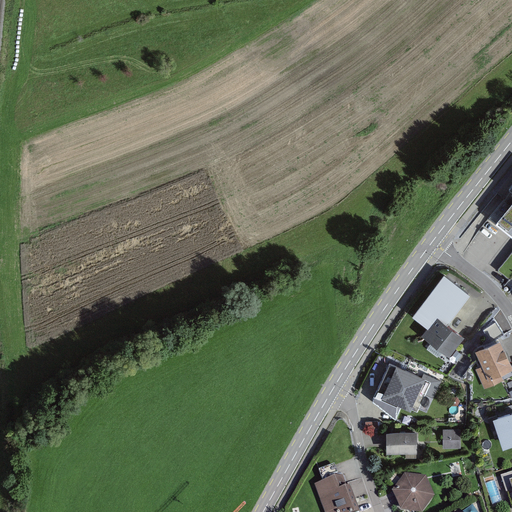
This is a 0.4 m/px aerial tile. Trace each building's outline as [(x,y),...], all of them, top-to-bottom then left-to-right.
[(511,189),(510,192),(511,192),(490,219),(497,225),(511,236),(511,189)] [(511,253),(499,269),(511,278),(511,276),(511,253)] [(478,293),(450,272),(418,314),(435,327),(430,333),(438,339),(429,351),(440,359),(448,347),(456,353),(471,333),(456,321),(478,293)] [(511,351),(507,340),(484,350),(490,365),(476,370),(484,390),(507,380),(504,373),(511,369),(511,351)] [(422,383),(395,371),(382,402),(409,413),(422,383)] [(511,413),(498,418),(506,445),(511,443),(511,413)] [(463,431),(444,430),(443,446),(462,446),(463,431)] [(422,434),(389,434),(389,448),(421,448),(422,434)] [(342,477),(318,486),(327,511),(354,511),(361,509),(353,488),(347,490),(342,477)] [(404,480),(397,489),(396,495),(400,505),(407,510),(417,511),(424,508),(430,500),(431,492),(427,482),(421,478),(410,477),(404,480)]
